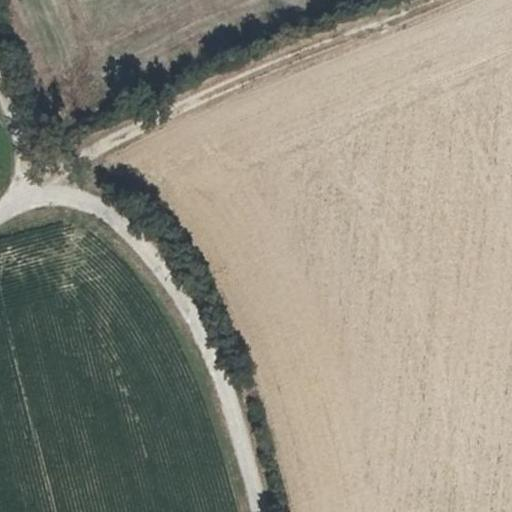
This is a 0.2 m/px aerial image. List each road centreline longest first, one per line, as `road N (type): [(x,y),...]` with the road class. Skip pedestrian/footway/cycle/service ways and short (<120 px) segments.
road 1 (track): [(271,511),(233,373),(179,268),(102,202),(32,183),(0,102)]
road 2 (track): [(0,213),(32,183),(205,93),(441,0)]
